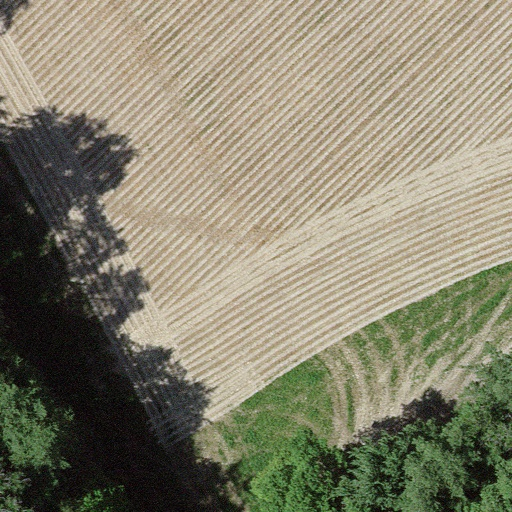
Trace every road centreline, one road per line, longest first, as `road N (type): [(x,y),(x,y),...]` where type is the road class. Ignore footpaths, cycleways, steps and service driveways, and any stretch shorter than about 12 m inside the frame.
road 1 (track): [(511,309),(420,406),(352,511)]
road 2 (track): [(0,354),(88,511)]
